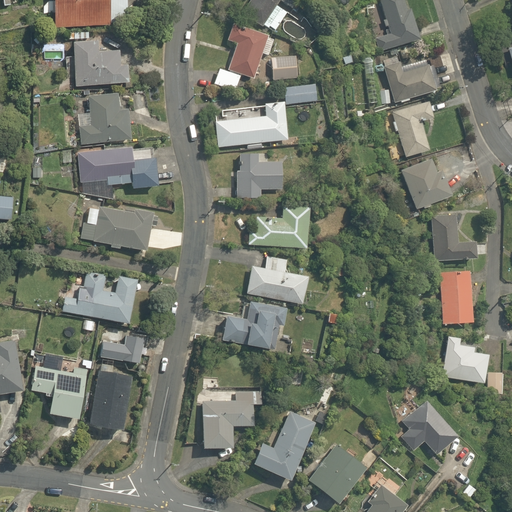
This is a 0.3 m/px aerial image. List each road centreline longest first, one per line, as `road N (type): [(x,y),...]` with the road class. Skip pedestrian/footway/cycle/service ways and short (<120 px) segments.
road 1 (unclassified): [(158,485),(151,464),(195,252),(176,93),(180,20),(189,0)]
road 2 (residential): [(492,129),(483,158),(495,212),(493,327)]
road 3 (residential): [(158,485),(131,491),(0,478)]
road 4 (unclassified): [(450,0),(492,129)]
